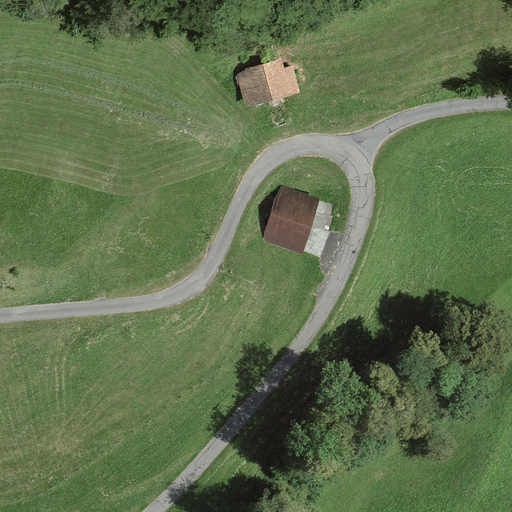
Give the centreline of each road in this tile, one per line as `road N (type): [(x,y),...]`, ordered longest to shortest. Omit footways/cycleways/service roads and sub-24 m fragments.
road 1 (track): [(0,320),(170,296),(196,279),(232,231),(255,176),(277,155),(328,143),(355,150)]
road 2 (track): [(511,103),(416,114),(355,150)]
